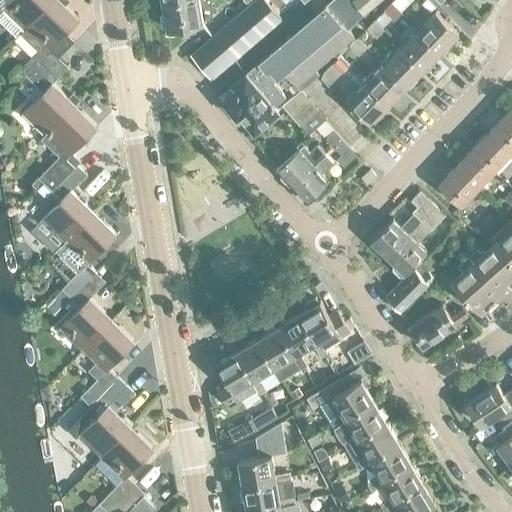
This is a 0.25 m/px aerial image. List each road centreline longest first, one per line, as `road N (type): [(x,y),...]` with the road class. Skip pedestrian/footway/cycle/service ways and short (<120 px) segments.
road 1 (residential): [(203,511),(130,89)]
road 2 (residential): [(325,246),(183,86),(130,89)]
road 3 (residential): [(325,246),(473,98),(506,53)]
road 4 (residential): [(414,388),(325,246)]
road 5 (residential): [(414,388),(461,466),(501,511)]
